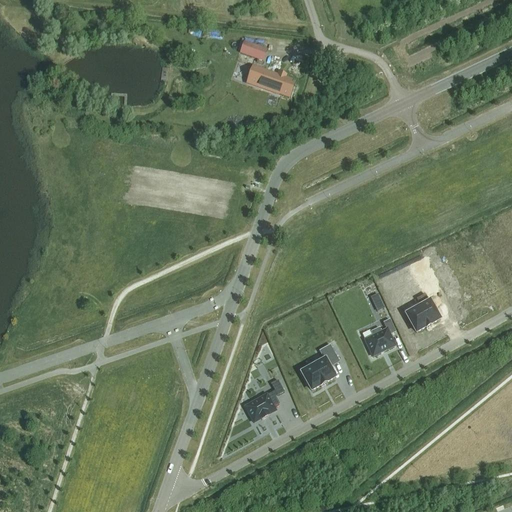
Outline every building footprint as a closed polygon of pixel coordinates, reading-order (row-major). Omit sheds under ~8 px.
[(263,62),(265,57),(267,50),(244,42),(240,54),(263,62)] [(252,68),(247,83),(259,88),(279,95),(280,94),(290,97),(294,87),(290,86),(291,82),(265,72),(252,68)] [(511,139),(494,148),(502,164),(511,158),(511,139)] [(464,308),(495,291),(483,270),(453,288),(464,308)] [(378,295),(371,299),(374,306),(381,302),(378,295)] [(421,308),(407,316),(417,333),(426,328),(426,330),(431,327),(430,326),(439,321),(425,295),(417,300),(421,308)] [(391,338),(396,335),(391,323),(384,327),(388,333),(382,336),(380,332),(372,335),(374,340),(366,344),(373,359),(395,348),(391,338)] [(325,362),(303,374),(312,392),(335,379),(329,369),(340,364),(331,346),(320,352),(325,362)] [(285,393),(282,388),(275,392),(278,397),(285,393)] [(273,408),(267,396),(245,408),(254,424),(261,420),(262,421),(269,417),(268,416),(275,412),(273,408)]
